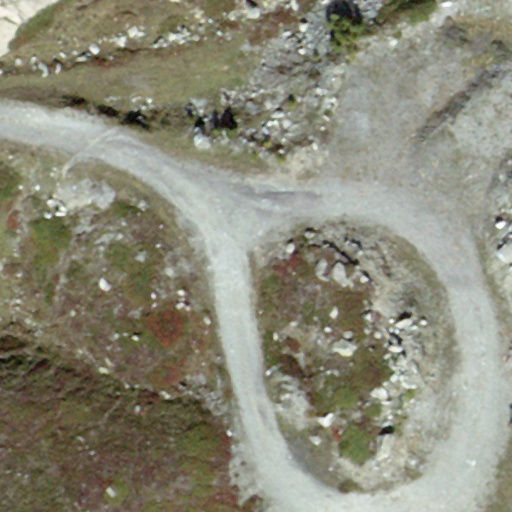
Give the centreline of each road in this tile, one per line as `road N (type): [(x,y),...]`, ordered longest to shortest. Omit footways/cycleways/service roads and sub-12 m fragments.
road 1 (track): [(0,125),(109,159),(220,211),(268,425),(293,479),(335,511)]
road 2 (track): [(492,409),(477,318),(435,251),(398,225),(339,210),(256,217),(220,211)]
road 3 (track): [(422,511),(460,484),(492,409),(511,392)]
